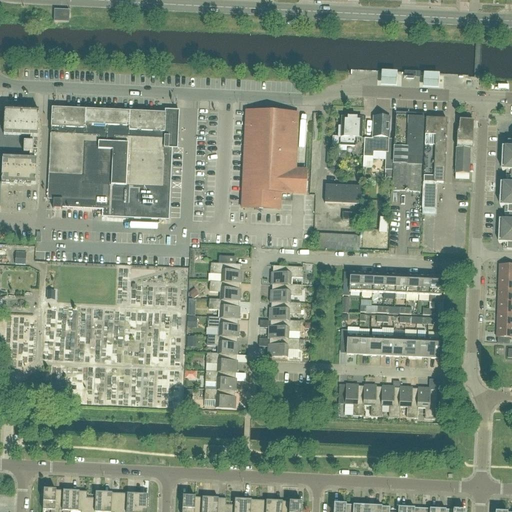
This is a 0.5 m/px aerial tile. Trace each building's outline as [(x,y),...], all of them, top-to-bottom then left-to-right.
[(69,24),(69,20),(69,12),(54,11),(54,20),(54,23),(69,24)] [(396,70),(381,69),(380,83),(396,84),(396,70)] [(439,71),(423,71),(423,85),(438,86),(439,71)] [(48,176),(47,201),(53,201),(53,210),(62,211),(62,210),(102,212),(102,218),(109,219),(110,204),(114,119),(113,119),(114,113),(66,111),(66,109),(57,109),(56,116),(51,116),(49,168),(48,176)] [(305,194),(306,172),(295,171),(297,115),(246,112),(242,204),(280,206),(280,194),(305,195),(305,194)] [(110,204),(109,219),(169,222),(173,116),(114,113),(113,119),(114,119),(110,204)] [(3,135),(31,136),(38,137),(39,115),(4,114),(4,117),(3,135)] [(355,119),(354,117),(354,116),(349,116),(349,117),(348,118),(347,118),(347,119),(341,119),(341,128),(338,128),(338,138),(332,138),(332,146),(354,148),(356,148),(357,140),(361,140),(362,120),(356,119),(355,119)] [(393,171),(394,141),(388,140),(389,118),(373,118),(372,140),(364,140),(363,158),(372,158),(373,153),(386,154),(385,171),(393,171)] [(394,141),(393,171),(392,193),(420,194),(423,120),(408,119),(395,118),(394,141)] [(443,185),(444,168),(446,121),(425,120),(423,168),(421,210),(421,216),(435,217),(435,210),(436,185),(443,185)] [(472,149),(473,122),(459,121),(458,133),(457,133),(456,149),(455,174),(468,175),(469,175),(470,149),(472,149)] [(33,145),(30,145),(31,136),(3,135),(2,162),(29,163),(30,155),(36,155),(36,151),(33,151),(33,145)] [(511,142),(509,143),(509,149),(504,149),(503,172),(507,173),(507,185),(502,185),(501,208),(506,209),(505,221),(500,221),(499,244),(504,245),(503,251),(511,251),(511,142)] [(36,164),(29,163),(2,162),(1,183),(35,185),(36,164)] [(326,187),(325,205),(360,206),(360,188),(326,187)] [(357,237),(324,235),(323,251),(356,253),(357,237)] [(16,256),(15,266),(25,266),(26,256),(16,256)] [(221,284),(239,285),(241,285),(241,278),(240,278),(240,267),(241,267),(241,266),(211,265),(210,269),(211,269),(210,275),(221,276),(221,283),(221,284)] [(511,266),(499,266),(498,279),(511,279),(511,266)] [(291,287),(291,279),(302,279),(302,274),(302,269),(271,268),(273,268),(272,279),(271,279),(271,287),(272,287),(272,286),(291,287)] [(361,294),(361,275),(357,275),(357,274),(350,273),(349,285),(343,285),(342,297),(349,298),(349,293),(361,294)] [(372,295),(373,274),(366,274),(366,275),(361,275),(361,294),(372,295)] [(383,295),(384,276),(379,276),(380,275),(373,274),(372,295),(383,295)] [(395,296),(396,275),(389,275),(389,276),(384,276),(383,295),(395,296)] [(406,296),(407,277),(402,277),(402,276),(396,275),(395,296),(406,296)] [(418,297),(418,276),(412,276),(412,277),(407,277),(406,296),(418,297)] [(429,297),(430,278),(425,278),(425,277),(418,276),(418,297),(429,297)] [(429,297),(428,304),(434,304),(435,297),(441,298),(442,278),(435,277),(435,278),(430,278),(429,297)] [(511,279),(498,279),(498,290),(511,291),(511,279)] [(221,284),(221,283),(210,283),(210,287),(209,293),(220,294),(220,301),(220,302),(239,303),(240,303),(240,296),(239,296),(239,285),(221,284)] [(301,287),(291,287),(272,286),(272,287),(271,297),(270,297),(270,305),(271,305),(271,304),(290,305),(290,297),(301,297),(301,292),(301,287)] [(511,291),(498,290),(497,302),(511,302),(511,291)] [(220,302),(220,301),(209,301),(209,305),(209,311),(219,312),(219,319),(219,320),(238,321),(239,321),(239,314),(238,314),(239,303),(220,302)] [(511,302),(497,302),(497,314),(511,314),(511,302)] [(301,305),(290,305),(271,304),(271,305),(270,315),(269,315),(269,322),(270,323),(270,322),(289,323),(289,315),(300,315),(300,310),(301,305)] [(511,314),(497,314),(496,326),(511,326),(511,314)] [(219,320),(219,319),(208,319),(208,323),(208,329),(218,330),(218,337),(218,338),(237,339),(238,339),(239,332),(237,332),(238,321),(219,320)] [(268,333),(268,340),(269,340),(288,341),(299,341),(299,333),(299,327),(300,327),(300,323),(289,323),(270,322),(270,323),(270,333),(268,333)] [(511,326),(496,326),(496,339),(511,339),(511,326)] [(358,357),(359,337),(347,336),(347,332),(341,332),(340,344),(347,344),(346,356),(358,357)] [(218,338),(218,337),(207,337),(207,341),(207,347),(218,348),(217,355),(217,356),(236,357),(237,357),(238,350),(236,350),(237,339),(218,338)] [(369,357),(370,337),(359,337),(358,357),(369,357)] [(381,358),(381,338),(370,337),(369,357),(381,358)] [(392,358),(393,338),(381,338),(381,358),(392,358)] [(403,359),(404,339),(393,338),(392,358),(403,359)] [(415,359),(416,339),(404,339),(403,359),(415,359)] [(426,360),(427,340),(416,339),(415,359),(426,360)] [(299,341),(288,341),(269,340),(269,351),(268,351),(267,358),(287,359),(288,351),(298,351),(299,345),(299,341)] [(427,340),(426,360),(438,360),(439,340),(427,340)] [(217,356),(217,355),(207,355),(206,359),(206,365),(217,366),(216,373),(216,374),(235,375),(237,375),(237,368),(236,368),(236,357),(217,356)] [(216,374),(216,373),(206,373),(205,377),(206,377),(205,383),(216,384),(216,391),(216,392),(235,393),(236,393),(236,386),(235,386),(235,375),(216,374)] [(205,383),(205,391),(216,391),(216,384),(205,383)] [(364,388),(353,388),(353,386),(346,386),(345,406),(353,407),(353,417),(359,418),(363,418),(364,407),(363,407),(364,388)] [(382,389),(371,389),(371,387),(364,387),(364,388),(363,407),(364,407),(371,407),(371,418),(377,418),(377,419),(381,419),(382,408),(381,408),(382,389)] [(400,390),(389,389),(389,388),(382,388),(382,389),(381,408),(382,408),(389,408),(389,419),(395,419),(399,420),(400,409),(399,409),(400,390)] [(418,391),(407,390),(407,389),(400,389),(400,390),(399,409),(400,409),(407,409),(407,420),(413,420),(417,420),(418,410),(417,410),(418,391)] [(417,410),(418,410),(425,410),(425,421),(431,421),(435,421),(436,390),(436,391),(425,391),(425,390),(418,389),(418,391),(417,410)] [(216,392),(216,391),(205,391),(205,395),(204,401),(215,402),(215,410),(235,411),(235,404),(234,404),(235,393),(216,392)] [(204,401),(204,409),(215,410),(215,402),(204,401)] [(49,511),(54,511),(56,492),(44,491),(43,511),(49,511)] [(70,511),(71,493),(56,492),(54,511),(70,511)] [(85,511),(86,500),(87,500),(87,494),(71,493),(70,511),(85,511)] [(102,511),(104,494),(95,494),(95,500),(87,500),(86,500),(85,511),(102,511)] [(118,511),(119,495),(104,494),(102,511),(118,511)] [(134,511),(135,496),(119,495),(118,511),(134,511)] [(134,511),(147,511),(148,497),(135,496),(134,511)] [(183,498),(182,511),(194,511),(195,499),(183,498)] [(209,511),(210,500),(195,499),(194,511),(209,511)] [(225,511),(225,507),(226,507),(226,501),(210,500),(209,511),(225,511)] [(242,511),(243,501),(235,501),(234,507),(226,507),(225,507),(225,511),(242,511)] [(257,511),(258,502),(243,501),(242,511),(257,511)] [(273,511),(274,503),(258,502),(257,511),(273,511)] [(289,511),(289,504),(274,503),(273,511),(289,511)]
